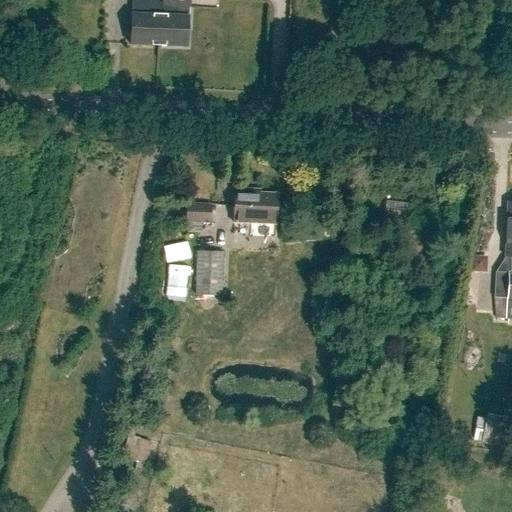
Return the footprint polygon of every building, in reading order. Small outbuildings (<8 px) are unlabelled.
[(159,15),(160,4),(159,4),(159,6),(158,0),(131,0),(129,45),(158,46),(159,15)] [(159,15),(158,46),(186,47),(188,7),(189,7),(188,0),(160,0),(161,4),(160,4),(159,15)] [(275,237),(275,225),(277,195),(260,194),(260,191),(235,189),(233,235),(275,237)] [(493,292),(493,298),(506,299),(511,299),(511,203),(507,203),(505,257),(504,273),(495,272),(493,292)] [(209,223),(209,204),(185,204),(185,223),(209,223)] [(219,296),(221,252),(196,251),(194,295),(219,296)] [(472,257),(471,271),(485,271),(485,257),(472,257)] [(493,298),(492,298),(494,318),(505,319),(506,299),(493,298)] [(495,444),(501,418),(485,414),(479,441),(495,444)]
